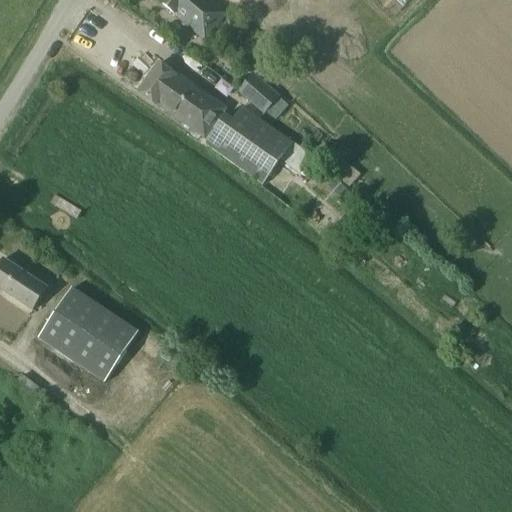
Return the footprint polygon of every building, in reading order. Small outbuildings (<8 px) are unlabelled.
[(164,0),(160,6),(204,41),(227,14),(209,0),(164,0)] [(157,108),(158,107),(192,131),(214,101),(177,75),(176,76),(158,64),(137,94),(157,108)] [(237,92),(265,116),(280,98),(253,75),(237,92)] [(231,125),(222,119),(205,145),(263,186),(280,160),(291,144),(243,110),(231,125)] [(313,159),(291,144),(280,160),(301,175),(313,159)] [(2,260),(0,263),(0,290),(33,313),(48,290),(2,260)] [(138,334),(72,289),(38,339),(104,384),(138,334)] [(22,375),(7,394),(25,408),(39,389),(22,375)]
